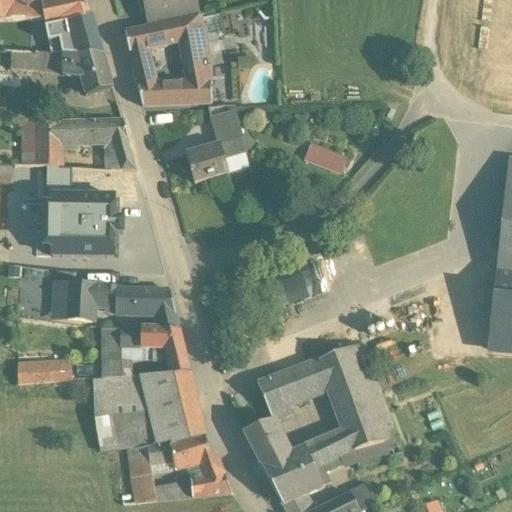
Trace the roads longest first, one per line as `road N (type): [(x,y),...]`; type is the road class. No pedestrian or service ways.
road 1 (residential): [(101,0),(211,396),(258,511)]
road 2 (track): [(417,115),(377,175),(307,240),(179,276)]
